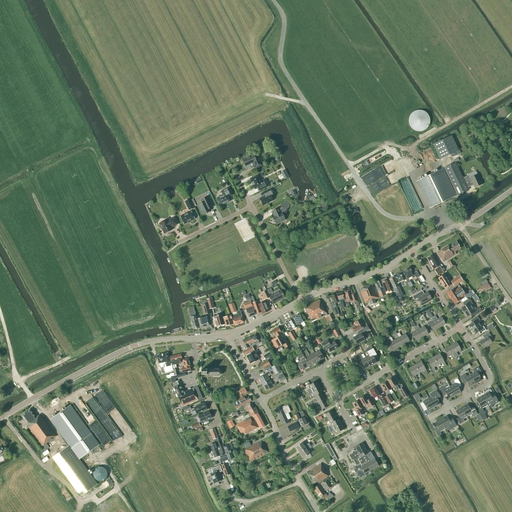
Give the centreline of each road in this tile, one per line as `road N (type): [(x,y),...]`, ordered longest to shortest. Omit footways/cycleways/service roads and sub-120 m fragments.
road 1 (tertiary): [(0,418),(131,346),(194,338)]
road 2 (track): [(349,166),(281,63),(282,15),(270,0)]
road 3 (track): [(511,86),(408,149),(387,143),(349,166)]
road 4 (residential): [(428,417),(489,381),(460,328)]
road 5 (unclassified): [(317,511),(260,401)]
